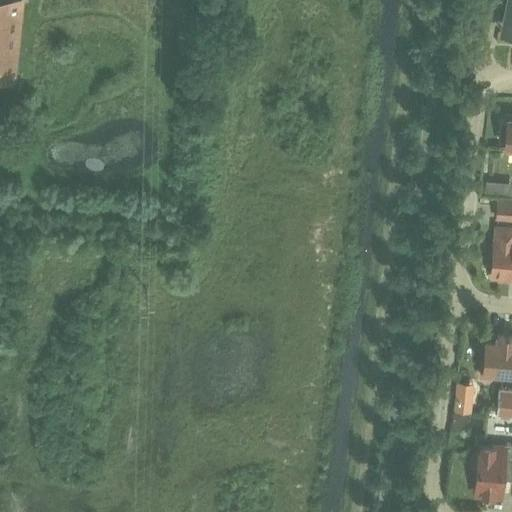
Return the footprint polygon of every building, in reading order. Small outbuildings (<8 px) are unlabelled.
[(0,0),(0,79),(13,80),(21,0),(0,0)] [(511,117),(507,117),(507,123),(501,122),(500,140),(505,140),(505,146),(511,146),(511,117)] [(511,217),(511,201),(498,201),(496,217),(511,217)] [(511,277),(511,227),(497,226),(496,240),(494,240),(494,243),(491,246),(490,254),(493,258),(491,276),(511,277)] [(511,372),(511,335),(497,335),(496,341),(486,340),(485,356),(482,356),(481,375),(503,377),(503,372),(511,372)] [(511,388),(499,387),(496,414),(511,415),(511,388)] [(454,398),(453,408),(469,410),(470,400),(454,398)] [(503,472),(511,473),(511,443),(504,442),(504,446),(492,445),(491,445),(484,445),(484,444),(483,444),(483,445),(479,444),(478,448),(472,454),(471,463),(476,470),(474,492),(483,493),(484,493),(492,493),(492,494),(493,494),(501,494),(503,472)]
